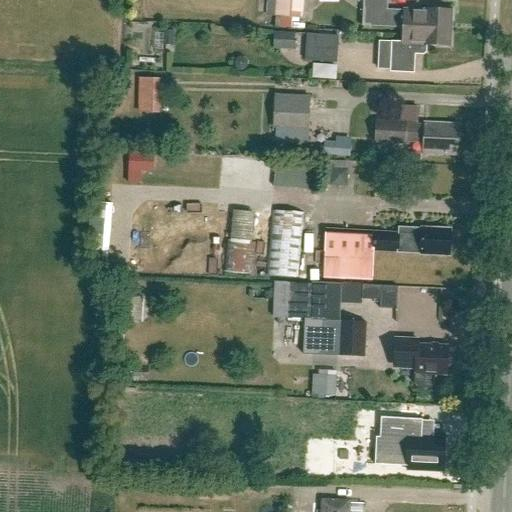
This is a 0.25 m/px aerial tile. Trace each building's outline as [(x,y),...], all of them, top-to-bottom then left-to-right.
[(301,18),(303,2),(283,0),(267,0),(266,15),(276,16),(275,26),(290,28),(291,18),(301,18)] [(402,28),(451,30),(451,11),(425,10),(424,11),(403,10),(403,11),(387,10),(387,0),(363,0),(362,26),(402,28)] [(450,47),(451,30),(402,28),(401,42),(391,42),(389,72),(413,74),(414,54),(422,54),(425,53),(426,45),(450,47)] [(173,46),(174,33),(164,32),(163,45),(173,46)] [(293,51),(294,34),(273,32),(272,49),(293,51)] [(306,34),(304,61),(336,63),(338,36),(306,34)] [(157,111),(157,76),(135,76),(135,111),(157,111)] [(309,129),(310,96),(274,95),(272,128),(309,129)] [(423,126),(404,125),(405,123),(375,122),(374,144),(404,145),(404,143),(422,144),(422,155),(456,156),(457,125),(423,124),(423,126)] [(335,139),(334,156),(350,157),(352,140),(335,139)] [(309,169),(272,168),(271,186),(308,186),(309,169)] [(103,266),(109,202),(87,200),(81,264),(103,266)] [(297,280),(303,214),(271,211),(264,276),(297,280)] [(422,229),(399,228),(399,233),(326,229),(323,278),(372,280),(374,252),(421,254),(421,255),(449,256),(450,253),(452,250),(452,244),(450,241),(451,230),(422,229)] [(252,275),(255,243),(225,240),(222,272),(252,275)] [(290,282),(288,320),(304,321),(339,323),(339,321),(340,303),(341,285),(290,282)] [(341,285),(340,303),(361,305),(361,299),(380,300),(381,286),(362,285),(362,284),(341,283),(341,285)] [(396,310),(397,287),(381,286),(380,300),(379,309),(396,310)] [(304,321),(303,354),(364,357),(366,323),(339,321),(339,323),(304,321)] [(446,375),(447,347),(417,346),(417,341),(394,340),(394,364),(415,365),(415,385),(418,388),(431,389),(434,386),(434,375),(446,375)] [(334,396),(335,377),(312,375),(311,395),(334,396)] [(376,438),(374,465),(405,466),(405,470),(443,472),(445,436),(421,435),(422,420),(381,419),(380,438),(376,438)] [(347,511),(348,502),(322,501),(321,511),(347,511)]
